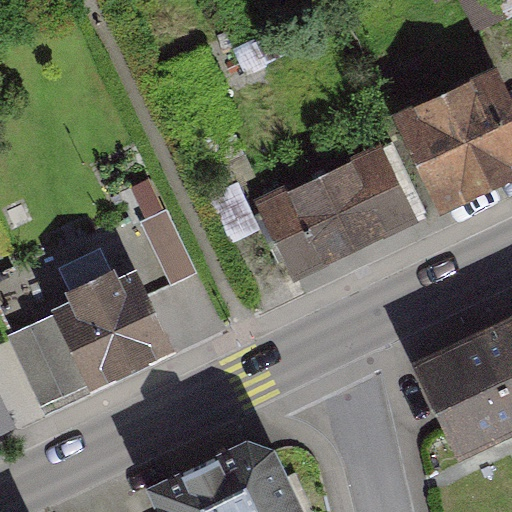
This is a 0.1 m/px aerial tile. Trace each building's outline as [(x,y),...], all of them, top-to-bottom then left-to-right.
[(402,116),(444,206),(511,174),(511,109),(495,73),(402,116)] [(257,197),(295,275),(420,215),(382,137),(257,197)] [(141,226),(172,288),(199,275),(168,213),(141,226)] [(53,298),(57,308),(8,332),(42,403),(176,339),(138,258),(121,266),(116,255),(66,279),(71,290),(53,298)] [(511,317),(422,357),(464,453),(511,432),(511,317)] [(0,422),(17,414),(0,378),(0,422)] [(147,484),(160,511),(307,511),(275,444),(249,435),(147,484)]
